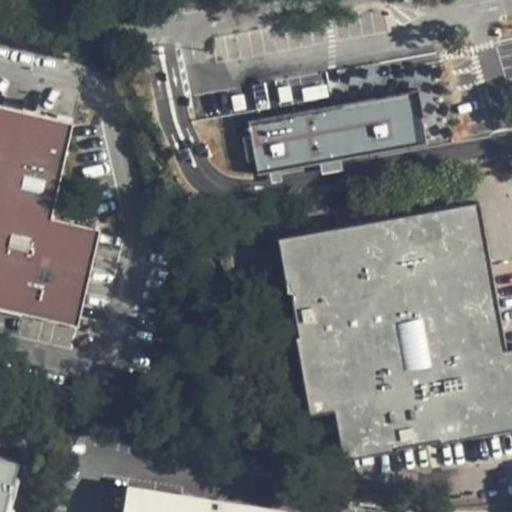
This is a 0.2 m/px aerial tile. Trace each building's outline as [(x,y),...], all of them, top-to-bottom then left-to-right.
[(250,123),(259,172),(422,144),(413,94),(250,123)] [(0,109),(0,304),(74,321),(95,231),(48,220),(70,126),(0,109)] [(480,210),(283,244),(310,396),(338,392),(350,461),(511,432),(511,355),(505,356),(480,210)] [(0,511),(11,511),(23,466),(0,460),(0,511)] [(250,511),(129,492),(125,511),(250,511)]
